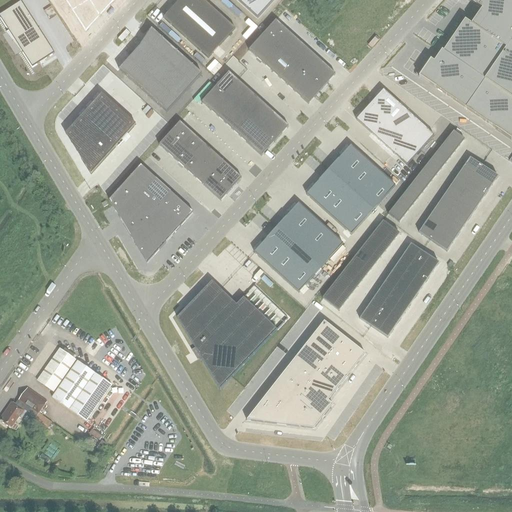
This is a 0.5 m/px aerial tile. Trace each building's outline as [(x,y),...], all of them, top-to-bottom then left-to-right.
[(65,0),(72,10),(88,0),(65,0)] [(89,0),(88,0),(72,10),(85,31),(99,15),(89,0)] [(89,0),(99,15),(113,0),(89,0)] [(202,0),(180,0),(163,19),(208,59),(235,29),(202,0)] [(236,0),(258,19),(274,0),(236,0)] [(432,65),(420,83),(496,135),(511,145),(511,2),(510,0),(465,0),(463,2),(483,15),(473,30),(466,26),(445,57),(443,56),(435,68),(432,65)] [(21,2),(0,15),(0,20),(8,33),(11,31),(22,51),(20,52),(32,70),(55,55),(21,2)] [(51,7),(44,12),(49,20),(56,16),(51,7)] [(276,21),(263,36),(278,49),(291,34),(276,21)] [(154,32),(119,71),(167,115),(203,76),(154,32)] [(291,34),(278,49),(285,56),(299,41),(291,34)] [(263,36),(249,51),(264,64),(278,49),(263,36)] [(299,41),(285,56),(292,63),(306,48),(299,41)] [(306,48),(292,63),(300,69),(313,54),(306,48)] [(278,49),(264,64),(272,71),(285,56),(278,49)] [(313,54),(300,69),(307,76),(321,61),(313,54)] [(285,56),(272,71),(279,78),(292,63),(285,56)] [(321,61),(307,76),(322,89),(336,74),(321,61)] [(292,63),(279,78),(286,84),(300,69),(292,63)] [(300,69),(286,84),(294,91),(307,76),(300,69)] [(230,72),(216,87),(231,101),(245,86),(230,72)] [(307,76),(294,91),(309,104),(322,89),(307,76)] [(245,86),(231,101),(239,107),(252,92),(245,86)] [(216,88),(203,102),(218,116),(231,101),(216,87),(216,88)] [(382,91),(356,120),(406,166),(433,136),(382,91)] [(252,92),(239,107),(246,114),(260,99),(252,92)] [(102,94),(71,128),(87,153),(81,160),(91,175),(136,125),(102,94)] [(260,99),(246,114),(253,121),(267,106),(260,99)] [(231,101),(218,116),(225,122),(239,107),(231,101)] [(267,106),(253,121),(261,127),(274,113),(267,106)] [(239,107),(225,122),(232,129),(246,114),(239,107)] [(274,113),(261,127),(276,141),(289,126),(274,113)] [(246,114),(232,129),(240,136),(253,121),(246,114)] [(253,121),(240,136),(247,142),(261,127),(253,121)] [(179,123),(169,134),(186,150),(196,138),(179,123)] [(261,127),(247,142),(262,156),(276,141),(261,127)] [(453,132),(449,138),(459,146),(464,140),(453,132)] [(169,134),(158,146),(175,161),(186,150),(169,134)] [(196,138),(186,150),(195,158),(205,146),(196,138)] [(449,138),(444,144),(455,152),(459,146),(449,138)] [(444,144),(440,150),(450,158),(455,152),(444,144)] [(205,146),(195,158),(204,166),(214,154),(205,146)] [(351,147),(329,171),(374,212),(396,187),(351,147)] [(186,150),(175,161),(184,169),(195,158),(186,150)] [(440,150),(435,156),(445,164),(450,158),(440,150)] [(214,154),(204,166),(213,174),(223,162),(214,154)] [(435,156),(430,161),(441,170),(445,164),(435,156)] [(195,158),(184,169),(193,177),(204,166),(195,158)] [(471,159),(466,165),(477,173),(481,166),(471,159)] [(430,161),(426,167),(436,175),(441,170),(430,161)] [(223,162),(213,174),(231,190),(241,179),(223,162)] [(466,165),(462,171),(473,179),(476,175),(477,173),(466,165)] [(127,181),(109,201),(120,219),(131,237),(147,265),(167,243),(180,228),(194,213),(171,193),(156,179),(141,166),(127,181)] [(204,166),(193,177),(202,185),(213,174),(204,166)] [(477,173),(476,175),(492,186),(498,178),(481,166),(477,173)] [(426,167),(421,173),(431,181),(436,175),(426,167)] [(329,171),(307,196),(351,236),(374,212),(329,171)] [(462,171),(458,178),(469,185),(470,183),(473,179),(462,171)] [(421,173),(416,179),(427,187),(431,181),(421,173)] [(213,174),(202,185),(220,202),(231,190),(213,174)] [(473,179),(470,183),(487,194),(492,186),(476,175),(473,179)] [(458,178),(454,184),(464,191),(469,185),(458,178)] [(416,179),(412,185),(422,193),(427,187),(416,179)] [(469,185),(464,191),(481,203),(487,194),(470,183),(469,185)] [(454,184),(449,190),(460,197),(464,191),(454,184)] [(412,185),(407,191),(418,199),(422,193),(412,185)] [(449,190),(445,196),(456,204),(459,199),(460,197),(449,190)] [(407,191),(403,197),(413,205),(418,199),(407,191)] [(460,197),(459,199),(475,211),(481,203),(464,191),(460,197)] [(445,196),(441,202),(452,210),(453,208),(456,204),(445,196)] [(403,197),(398,203),(408,211),(413,205),(403,197)] [(456,204),(453,208),(470,219),(475,211),(459,199),(456,204)] [(441,202),(437,209),(447,215),(447,216),(452,210),(441,202)] [(398,203),(393,209),(404,217),(408,211),(398,203)] [(299,205),(277,229),(321,270),(343,245),(299,205)] [(452,210),(447,216),(464,227),(470,219),(453,208),(452,210)] [(393,209),(389,215),(399,223),(404,217),(393,209)] [(437,209),(432,215),(443,222),(447,216),(447,215),(437,209)] [(432,215),(428,221),(439,228),(442,224),(443,222),(432,215)] [(443,222),(442,224),(458,236),(464,227),(447,216),(443,222)] [(428,221),(424,227),(435,235),(436,233),(439,228),(428,221)] [(382,222),(377,229),(394,242),(399,235),(393,231),(382,222)] [(439,228),(436,233),(453,244),(458,236),(442,224),(439,228)] [(424,227),(420,233),(430,240),(430,241),(435,235),(424,227)] [(277,229),(255,254),(299,294),(321,270),(277,229)] [(377,229),(373,235),(389,248),(394,242),(377,229)] [(435,235),(430,241),(447,252),(453,244),(436,233),(435,235)] [(373,235),(368,241),(384,253),(389,248),(373,235)] [(368,241),(364,247),(380,259),(384,253),(368,241)] [(413,241),(409,248),(420,256),(425,249),(413,241)] [(364,247),(359,252),(375,265),(380,259),(364,247)] [(409,248),(405,254),(416,262),(419,257),(420,256),(409,248)] [(420,256),(419,257),(436,269),(441,260),(425,249),(420,256)] [(359,252),(354,258),(371,271),(375,265),(359,252)] [(405,254),(400,260),(412,268),(414,266),(416,262),(405,254)] [(416,262),(414,266),(430,277),(436,269),(419,257),(416,262)] [(354,258),(350,264),(366,277),(371,271),(354,258)] [(400,260),(396,267),(407,274),(408,274),(412,268),(400,260)] [(350,264),(345,270),(361,283),(366,277),(350,264)] [(412,268),(408,274),(424,285),(430,277),(414,266),(412,268)] [(396,267),(392,273),(403,281),(407,274),(396,267)] [(345,270),(340,276),(357,289),(361,283),(345,270)] [(392,273),(388,279),(399,287),(402,282),(403,281),(392,273)] [(403,281),(402,282),(419,293),(424,285),(408,274),(407,274),(403,281)] [(340,276),(336,282),(352,295),(357,289),(340,276)] [(388,279),(383,285),(395,293),(397,290),(399,287),(388,279)] [(212,282),(177,319),(220,390),(277,331),(243,298),(236,306),(212,282)] [(336,282),(331,288),(347,301),(352,295),(336,282)] [(399,287),(397,290),(413,302),(419,293),(402,282),(399,287)] [(383,285),(379,291),(391,299),(395,293),(383,285)] [(331,288),(327,294),(343,307),(347,301),(331,288)] [(395,293),(391,299),(407,310),(413,302),(397,290),(395,293)] [(379,291),(375,297),(386,305),(391,299),(379,291)] [(327,294),(322,300),(338,312),(343,307),(327,294)] [(375,297),(371,304),(382,311),(385,307),(386,305),(375,297)] [(386,305),(385,307),(402,318),(407,310),(391,299),(386,305)] [(371,304),(366,310),(378,318),(380,315),(382,311),(371,304)] [(382,311),(380,315),(396,326),(402,318),(385,307),(382,311)] [(366,310),(362,316),(374,324),(378,318),(366,310)] [(378,318),(374,324),(390,335),(396,326),(380,315),(378,318)] [(324,322),(315,334),(335,351),(345,339),(324,322)] [(315,334),(305,346),(326,362),(335,351),(315,334)] [(345,339),(335,351),(356,367),(365,355),(345,339)] [(305,346),(296,358),(317,374),(326,362),(305,346)] [(87,421),(112,385),(77,361),(76,362),(59,349),(37,381),(55,393),(52,398),(87,421)] [(335,351),(326,362),(346,379),(356,367),(335,351)] [(296,358),(287,370),(308,386),(317,374),(296,358)] [(326,362),(317,374),(337,390),(346,379),(326,362)] [(287,370),(278,382),(298,398),(308,386),(287,370)] [(317,374),(308,386),(328,402),(337,390),(317,374)] [(278,382),(268,393),(289,410),(298,398),(278,382)] [(308,386),(298,398),(323,418),(333,406),(328,402),(308,386)] [(16,405),(12,402),(1,418),(3,419),(1,423),(11,430),(19,418),(21,420),(26,412),(36,419),(39,414),(47,402),(27,388),(16,405)] [(268,393),(247,421),(277,425),(289,410),(268,393)] [(289,410),(277,425),(314,430),(323,418),(298,398),(289,410)] [(36,419),(34,422),(47,431),(52,423),(39,414),(36,419)] [(96,449),(101,452),(106,444),(102,441),(96,449)]
